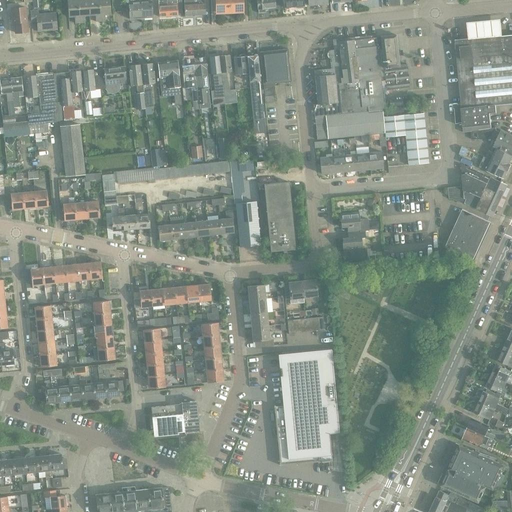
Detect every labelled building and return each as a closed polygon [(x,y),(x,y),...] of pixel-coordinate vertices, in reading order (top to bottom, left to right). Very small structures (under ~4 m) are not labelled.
[(80,23),(78,0),(77,0),(68,1),(69,17),(75,17),(75,23),(80,23)] [(90,16),(88,0),(78,0),(80,23),(85,23),(85,16),(90,16)] [(88,0),(90,16),(95,15),(96,22),(101,22),(99,0),(88,0)] [(99,0),(101,22),(106,21),(105,15),(111,14),(110,0),(99,0)] [(130,19),(141,19),(140,0),(129,0),(129,3),(130,19)] [(140,0),(141,19),(153,18),(152,2),(145,2),(144,0),(140,0)] [(171,16),(170,2),(169,2),(169,0),(158,0),(159,17),(171,16)] [(184,0),(185,16),(204,15),(203,0),(184,0)] [(229,13),(228,0),(215,0),(216,13),(229,13)] [(228,0),(229,13),(242,12),(241,0),(228,0)] [(256,0),(258,13),(265,13),(265,11),(268,11),(268,9),(274,8),(273,0),(256,0)] [(170,2),(171,16),(182,16),(182,1),(170,2)] [(25,7),(11,9),(13,23),(15,23),(16,33),(28,32),(25,7)] [(37,22),(37,24),(38,31),(57,30),(56,14),(38,15),(38,11),(31,12),(32,22),(37,22)] [(470,38),(503,35),(502,19),(468,23),(470,38)] [(455,40),(460,102),(461,104),(457,105),(454,107),(456,123),(458,123),(462,122),(463,132),(471,131),(491,129),(489,113),(496,113),(495,105),(511,103),(511,34),(503,35),(470,38),(455,40)] [(380,37),(381,49),(383,68),(386,90),(408,88),(406,65),(398,65),(397,55),(401,55),(401,50),(397,51),(395,35),(380,37)] [(340,101),(341,114),(314,117),(317,140),(384,132),(382,109),(383,108),(379,69),(383,68),(381,49),(377,50),(375,37),(333,42),(338,83),(340,101)] [(277,83),(291,82),(288,49),(274,51),(274,54),(277,83)] [(277,83),(274,54),(259,55),(261,70),(262,70),(263,85),(277,83)] [(229,55),(219,56),(223,97),(224,97),(224,96),(231,95),(230,88),(229,88),(228,82),(227,82),(226,72),(231,71),(229,55)] [(248,73),(253,120),(254,129),(255,134),(265,133),(257,55),(246,56),(248,73)] [(211,73),(213,73),(215,98),(223,97),(219,56),(209,57),(211,73)] [(241,74),(248,73),(246,56),(234,58),(235,74),(239,74),(239,77),(242,77),(241,74)] [(205,57),(193,59),(198,101),(198,104),(206,103),(205,89),(208,89),(205,57)] [(193,59),(181,60),(183,77),(185,89),(191,88),(193,101),(198,101),(193,59)] [(177,60),(158,62),(162,97),(175,95),(181,95),(177,60)] [(140,64),(145,107),(153,107),(151,89),(150,84),(155,83),(152,63),(140,64)] [(136,85),(137,91),(137,94),(136,94),(137,109),(145,108),(145,107),(140,64),(129,66),(131,86),(136,85)] [(98,70),(100,89),(105,88),(108,93),(111,94),(115,93),(119,91),(120,89),(119,83),(126,82),(124,66),(103,69),(103,70),(98,70)] [(100,89),(98,70),(93,71),(93,70),(81,71),(83,93),(86,93),(86,99),(91,98),(90,90),(100,89)] [(55,102),(53,120),(81,118),(81,110),(73,111),(71,97),(74,96),(73,91),(81,91),(81,99),(86,99),(86,93),(83,93),(81,71),(52,74),(55,102)] [(313,105),(314,117),(341,114),(340,101),(337,102),(334,74),(330,75),(330,71),(322,72),(322,75),(314,76),(317,104),(313,105)] [(52,74),(35,76),(37,96),(38,96),(40,113),(27,115),(28,122),(3,124),(4,136),(48,132),(47,123),(53,122),(53,120),(55,102),(52,74)] [(37,96),(35,76),(25,77),(27,97),(37,96)] [(10,78),(13,106),(14,106),(14,107),(20,107),(18,96),(23,96),(21,77),(10,78)] [(13,106),(10,78),(0,79),(0,80),(1,94),(7,93),(9,107),(13,106)] [(263,86),(265,102),(275,101),(273,84),(263,86)] [(402,99),(389,100),(390,102),(390,107),(403,106),(402,101),(402,99)] [(408,165),(428,163),(423,113),(384,117),(386,137),(405,135),(408,165)] [(3,124),(15,122),(14,115),(2,116),(3,124)] [(79,124),(60,126),(65,176),(85,174),(79,124)] [(489,151),(487,157),(509,167),(511,160),(511,135),(501,130),(500,132),(496,130),(495,128),(491,129),(471,131),(471,139),(492,139),(497,141),(494,147),(497,148),(495,154),(489,151)] [(220,159),(229,158),(227,137),(218,138),(220,159)] [(201,146),(191,147),(192,158),(203,157),(201,146)] [(255,147),(248,148),(249,157),(256,156),(255,147)] [(463,155),(476,159),(478,153),(465,149),(463,155)] [(165,151),(151,152),(152,167),(166,166),(165,151)] [(344,155),(345,171),(357,170),(355,151),(350,152),(350,154),(344,155)] [(370,169),(368,153),(356,154),(356,151),(355,151),(357,170),(370,169)] [(368,153),(370,169),(382,167),(381,151),(368,153)] [(321,173),(333,172),(332,156),(331,154),(326,155),(326,157),(319,157),(321,173)] [(481,168),(487,171),(504,178),(509,167),(487,157),(480,154),(478,158),(484,161),(481,168)] [(332,156),(333,172),(345,171),(344,155),(332,156)] [(149,156),(137,157),(138,167),(150,166),(149,156)] [(153,170),(154,180),(229,171),(228,161),(153,170)] [(252,161),(239,162),(239,161),(231,161),(232,172),(252,170),(252,161)] [(507,185),(490,177),(462,165),(462,178),(465,179),(502,196),(507,185)] [(102,173),(99,173),(90,174),(91,180),(97,179),(97,185),(102,184),(102,179),(102,173)] [(114,174),(102,176),(102,179),(104,198),(116,196),(114,181),(114,174)] [(461,186),(452,187),(448,188),(449,198),(453,198),(493,216),(502,196),(465,179),(462,178),(462,182),(461,182),(461,186)] [(294,249),(288,181),(263,184),(270,252),(294,249)] [(34,191),(36,207),(48,206),(46,190),(34,191)] [(22,192),(24,208),(36,207),(34,191),(22,192)] [(24,208),(22,192),(10,193),(12,209),(24,208)] [(370,198),(368,202),(375,206),(377,201),(370,198)] [(86,202),(88,218),(99,217),(98,201),(86,202)] [(88,218),(86,202),(75,203),(76,219),(88,218)] [(239,246),(260,244),(256,202),(235,204),(239,246)] [(76,219),(75,203),(63,204),(64,220),(76,219)] [(125,230),(124,216),(123,208),(118,208),(119,216),(112,217),(113,231),(125,230)] [(446,246),(474,259),(491,222),(462,209),(446,246)] [(219,219),(221,234),(234,233),(232,219),(234,219),(233,210),(225,211),(226,218),(219,219)] [(348,225),(348,232),(372,230),(372,229),(372,224),(371,223),(368,223),(368,218),(359,219),(358,212),(340,214),(342,226),(348,225)] [(136,215),(137,229),(149,228),(148,214),(136,215)] [(124,216),(125,230),(137,229),(136,215),(124,216)] [(170,218),(170,224),(170,225),(172,240),(184,238),(182,223),(182,217),(170,218)] [(207,220),(209,235),(221,234),(219,219),(207,220)] [(209,235),(207,220),(195,222),(196,237),(209,235)] [(182,223),(184,238),(196,237),(195,222),(182,223)] [(172,240),(170,225),(157,226),(159,241),(172,240)] [(362,249),(361,238),(365,237),(364,231),(372,230),(348,232),(349,238),(343,238),(344,251),(350,251),(351,260),(367,259),(366,249),(362,249)] [(88,263),(90,279),(102,278),(100,262),(88,263)] [(90,279),(88,263),(77,264),(78,280),(90,279)] [(78,280),(77,264),(65,266),(67,282),(78,280)] [(67,282),(65,266),(53,267),(55,283),(67,282)] [(55,283),(53,267),(42,268),(43,284),(55,283)] [(43,284),(42,268),(30,269),(31,286),(43,284)] [(302,281),(303,295),(308,295),(309,297),(317,296),(316,280),(302,281)] [(303,295),(302,281),(288,282),(289,299),(297,298),(297,296),(303,295)] [(197,285),(198,301),(210,300),(209,284),(197,285)] [(248,300),(263,299),(262,293),(265,292),(264,284),(247,286),(248,300)] [(185,286),(187,302),(198,301),(197,285),(185,286)] [(187,302),(185,286),(174,287),(175,303),(187,302)] [(162,288),(164,304),(175,303),(174,287),(162,288)] [(150,290),(152,306),(164,304),(162,288),(150,290)] [(152,306),(150,290),(139,291),(140,307),(152,306)] [(263,299),(248,300),(250,314),(266,312),(266,303),(263,304),(263,299)] [(94,314),(110,312),(108,300),(92,302),(94,314)] [(35,319),(51,317),(50,305),(34,307),(35,319)] [(208,320),(219,319),(218,308),(211,309),(212,313),(207,314),(208,320)] [(82,320),(81,316),(81,311),(74,311),(74,317),(75,321),(79,320),(82,320)] [(94,314),(95,325),(95,326),(111,324),(110,312),(94,314)] [(251,327),(265,326),(265,320),(267,319),(266,312),(250,314),(251,327)] [(177,317),(178,324),(190,322),(189,315),(177,317)] [(36,331),(52,329),(51,317),(35,319),(36,331)] [(315,317),(317,330),(324,330),(322,317),(315,317)] [(202,336),(218,334),(217,322),(201,324),(202,336)] [(95,338),(96,337),(112,336),(113,336),(112,324),(111,324),(95,326),(95,325),(93,325),(95,338)] [(265,326),(251,327),(252,341),(269,339),(268,331),(266,331),(265,326)] [(143,330),(144,342),(160,340),(159,328),(143,330)] [(38,343),(54,341),(52,329),(36,331),(38,343)] [(0,332),(0,350),(2,365),(13,364),(12,349),(5,349),(4,343),(2,343),(2,338),(9,338),(8,332),(0,332)] [(203,347),(220,346),(218,334),(202,336),(203,347)] [(96,337),(97,349),(113,347),(112,336),(96,337)] [(502,350),(511,354),(511,341),(507,339),(502,350)] [(144,342),(145,353),(161,352),(160,340),(144,342)] [(39,354),(55,353),(54,341),(38,343),(39,354)] [(204,359),(221,357),(220,346),(203,347),(204,359)] [(113,347),(97,349),(98,361),(114,359),(113,347)] [(275,406),(274,406),(278,442),(288,441),(289,448),(286,448),(288,459),(289,459),(318,457),(318,462),(321,461),(321,462),(329,461),(331,460),(332,460),(329,434),(339,433),(331,349),(280,354),(281,368),(281,376),(282,376),(285,405),(275,406)] [(511,354),(502,350),(498,360),(511,366),(511,354)] [(146,365),(163,363),(161,352),(145,353),(146,365)] [(55,353),(39,354),(40,367),(56,365),(55,353)] [(221,357),(204,359),(206,371),(222,369),(221,357)] [(103,364),(106,397),(118,395),(117,380),(110,381),(109,370),(116,369),(115,363),(103,364)] [(147,376),(164,375),(163,363),(146,365),(147,376)] [(92,383),(94,398),(106,397),(103,364),(98,365),(99,382),(92,383)] [(496,365),(491,375),(511,384),(511,369),(511,372),(496,365)] [(222,369),(206,371),(207,382),(223,381),(222,369)] [(183,372),(176,373),(177,382),(170,383),(171,386),(184,385),(183,372)] [(193,372),(186,373),(187,385),(195,384),(193,372)] [(164,375),(147,376),(149,388),(165,387),(164,375)] [(486,385),(497,390),(496,393),(505,396),(508,390),(503,388),(506,383),(511,385),(511,384),(491,375),(486,385)] [(94,398),(92,383),(81,384),(82,399),(94,398)] [(69,385),(70,400),(82,399),(81,384),(69,385)] [(70,400),(69,385),(57,387),(59,402),(70,400)] [(59,402),(57,387),(45,388),(46,403),(59,402)] [(479,402),(506,414),(509,409),(497,404),(500,398),(501,396),(504,397),(505,396),(496,393),(495,396),(484,391),(479,402)] [(181,405),(184,433),(199,432),(196,401),(182,402),(181,402),(181,403),(181,405)] [(498,413),(499,411),(506,414),(479,402),(474,413),(490,420),(494,411),(498,413)] [(179,404),(151,407),(153,436),(184,433),(181,405),(181,403),(179,404)] [(467,427),(485,435),(489,437),(491,434),(486,432),(489,426),(472,418),(467,427)] [(486,444),(489,437),(485,435),(467,427),(462,439),(487,450),(489,446),(486,444)] [(449,469),(494,489),(504,465),(459,445),(449,469)] [(48,455),(50,470),(62,469),(60,454),(48,455)] [(36,456),(38,471),(50,470),(48,455),(36,456)] [(24,458),(26,473),(38,471),(36,456),(24,458)] [(12,459),(14,474),(26,473),(24,458),(12,459)] [(0,460),(2,475),(14,474),(12,459),(0,460)] [(494,489),(449,469),(441,486),(479,502),(486,486),(493,490),(494,489)] [(53,487),(61,486),(60,478),(52,478),(53,487)] [(124,511),(136,511),(135,490),(134,486),(121,488),(122,492),(124,511)] [(147,489),(149,511),(171,511),(171,506),(169,487),(161,488),(147,489)] [(487,511),(488,511),(438,488),(428,511),(487,511)] [(135,490),(136,511),(149,511),(147,489),(135,490)] [(51,509),(66,507),(65,495),(56,496),(55,490),(43,491),(44,497),(50,497),(51,509)] [(124,511),(122,492),(108,493),(110,511),(124,511)] [(96,494),(97,511),(110,511),(108,493),(96,494)] [(0,509),(8,509),(7,496),(0,496),(0,509)]
